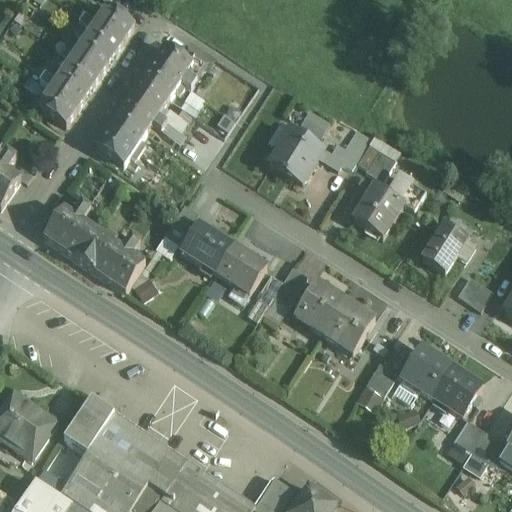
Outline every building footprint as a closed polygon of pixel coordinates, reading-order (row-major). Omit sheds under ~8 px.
[(135,32),(107,13),(100,22),(96,19),(91,27),(124,50),(124,49),(135,32)] [(124,50),(91,27),(86,34),(90,37),(84,46),(113,66),(124,50)] [(113,66),(84,46),(78,55),(73,52),(68,60),(101,83),(113,66)] [(193,72),(164,52),(153,69),(152,69),(185,92),(190,85),(186,82),(193,72)] [(207,62),(192,52),(186,60),(201,71),(207,62)] [(101,83),(68,60),(63,67),(67,70),(61,79),(90,99),(101,83)] [(185,92),(152,69),(141,86),(170,106),(176,97),(180,100),(185,92)] [(90,99),(61,79),(55,88),(51,85),(46,93),(79,115),(90,99)] [(170,106),(141,86),(130,102),(163,125),(168,117),(164,115),(170,106)] [(79,115),(46,93),(40,100),(45,103),(38,113),(66,133),(77,116),(78,116),(79,115)] [(163,125),(130,102),(118,119),(147,139),(153,130),(161,136),(167,128),(163,125)] [(309,113),(300,134),(321,144),(330,123),(309,113)] [(147,139),(118,119),(107,135),(140,158),(145,151),(141,148),(147,139)] [(140,158),(107,135),(107,136),(95,153),(124,173),(130,163),(135,166),(140,158)] [(371,144),(356,135),(349,147),(353,150),(363,156),(364,156),(371,144)] [(290,136),(277,157),(280,159),(271,173),(286,183),(287,182),(302,191),(323,157),(290,136)] [(363,156),(353,150),(341,169),(352,175),(363,156)] [(396,166),(370,150),(358,169),(367,175),(366,177),(383,188),(396,166)] [(0,213),(1,214),(21,185),(7,175),(16,162),(6,155),(0,164),(0,213)] [(387,200),(374,192),(353,226),(382,244),(404,211),(414,218),(426,199),(399,182),(387,200)] [(106,243),(82,226),(91,213),(81,207),(72,220),(64,214),(44,243),(75,264),(75,265),(94,278),(95,278),(126,299),(145,269),(132,260),(141,247),(131,240),(122,254),(114,248),(117,245),(109,239),(106,243)] [(185,211),(165,240),(178,250),(179,250),(198,220),(185,211)] [(233,251),(199,230),(181,257),(215,279),(233,251)] [(476,250),(445,230),(423,265),(445,279),(456,261),(465,267),(476,250)] [(178,250),(165,240),(156,254),(170,263),(178,250)] [(267,273),(233,251),(215,279),(249,301),(267,273)] [(283,288),(273,303),(288,312),(307,282),(293,273),(283,288)] [(271,280),(257,302),(269,310),(273,303),(283,288),(271,280)] [(470,282),(458,301),(469,309),(481,290),(470,282)] [(346,306),(316,288),(294,323),(323,341),(346,306)] [(481,290),(469,309),(481,316),(493,297),(481,290)] [(375,325),(346,306),(323,341),(353,360),(375,325)] [(421,354),(401,384),(402,385),(393,399),(411,411),(420,396),(432,403),(451,373),(421,354)] [(380,369),(365,391),(383,403),(397,380),(380,369)] [(482,393),(451,373),(432,403),(462,423),(482,393)] [(58,428),(29,408),(24,415),(9,405),(0,417),(0,445),(32,467),(58,428)] [(92,406),(65,445),(87,461),(114,420),(92,406)] [(250,511),(114,420),(87,461),(67,490),(45,475),(19,511),(250,511)] [(485,436),(467,425),(454,447),(471,458),(485,436)] [(502,448),(485,436),(471,458),(488,469),(502,448)] [(511,441),(506,451),(508,452),(499,465),(511,473),(511,441)] [(256,511),(275,511),(288,493),(275,485),(256,511)] [(302,503),(288,493),(275,511),(336,511),(337,511),(328,506),(308,493),(302,503)]
